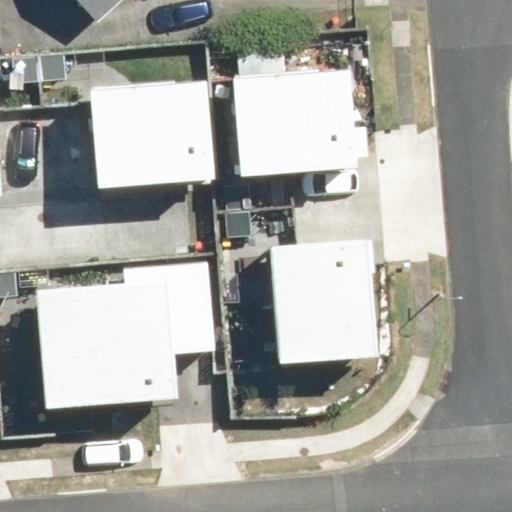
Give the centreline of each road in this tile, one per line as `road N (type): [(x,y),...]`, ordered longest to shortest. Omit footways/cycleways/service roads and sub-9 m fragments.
road 1 (residential): [(477,0),(511,491)]
road 2 (residential): [(374,511),(511,498)]
